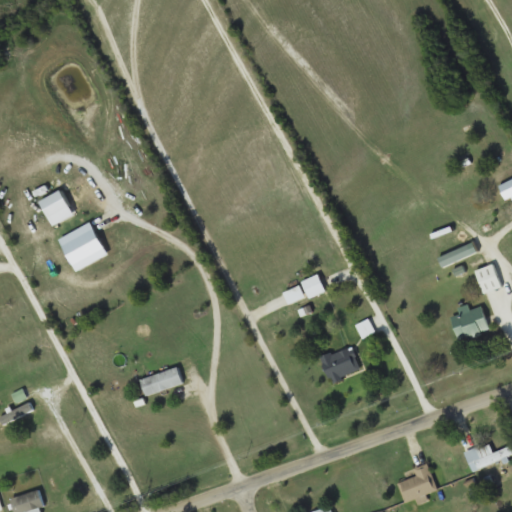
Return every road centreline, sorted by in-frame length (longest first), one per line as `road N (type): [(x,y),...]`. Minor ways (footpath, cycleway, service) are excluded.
road 1 (residential): [(185,511),(343,449),(511,396)]
road 2 (residential): [(144,511),(5,248)]
